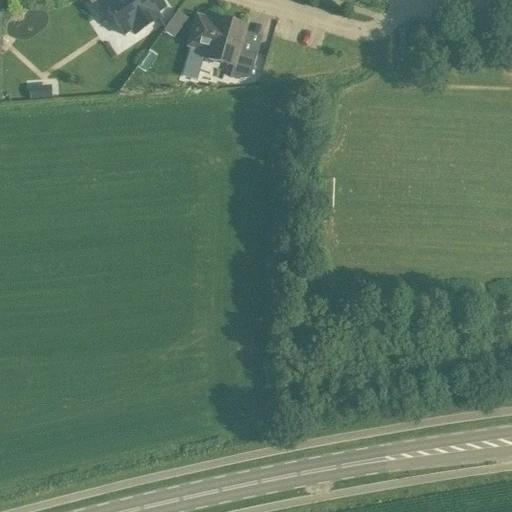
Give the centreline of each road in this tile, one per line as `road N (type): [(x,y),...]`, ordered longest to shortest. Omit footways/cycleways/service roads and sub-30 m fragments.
road 1 (primary): [(126,511),(315,470),(511,440)]
road 2 (residential): [(398,6),(390,21),(368,32),(252,0)]
